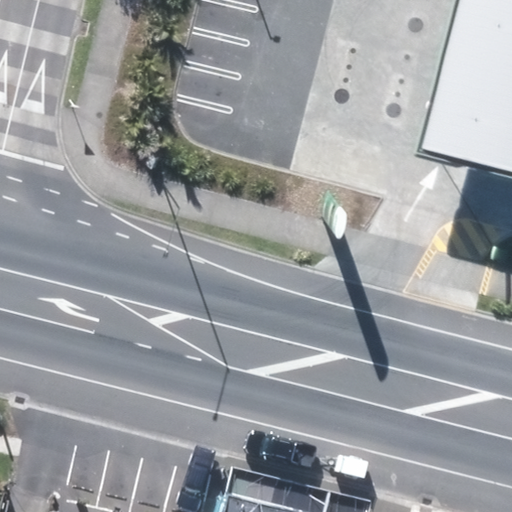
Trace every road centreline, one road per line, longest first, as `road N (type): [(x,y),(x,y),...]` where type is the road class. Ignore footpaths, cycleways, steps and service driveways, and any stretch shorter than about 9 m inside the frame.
road 1 (secondary): [(511,428),(0,299)]
road 2 (residential): [(30,0),(0,171)]
